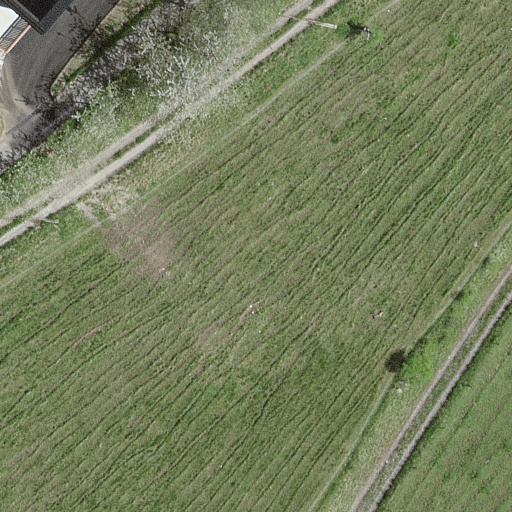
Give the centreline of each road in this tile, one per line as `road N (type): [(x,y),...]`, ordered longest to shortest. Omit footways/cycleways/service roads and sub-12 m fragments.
road 1 (track): [(318,0),(155,131),(0,232)]
road 2 (track): [(359,511),(511,283)]
